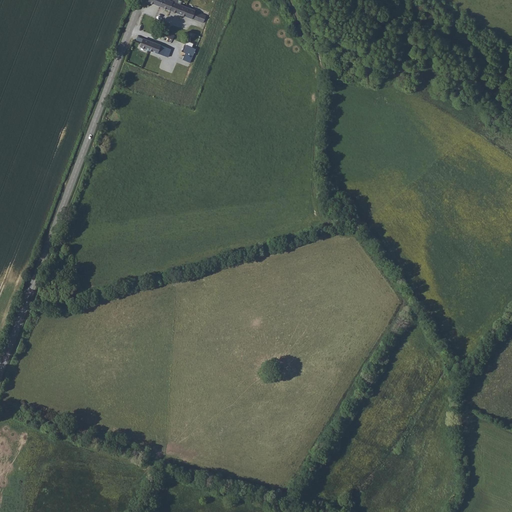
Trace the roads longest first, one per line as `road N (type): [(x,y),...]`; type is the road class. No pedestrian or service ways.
road 1 (tertiary): [(141,0),(0,372)]
road 2 (track): [(277,0),(319,80),(314,167)]
